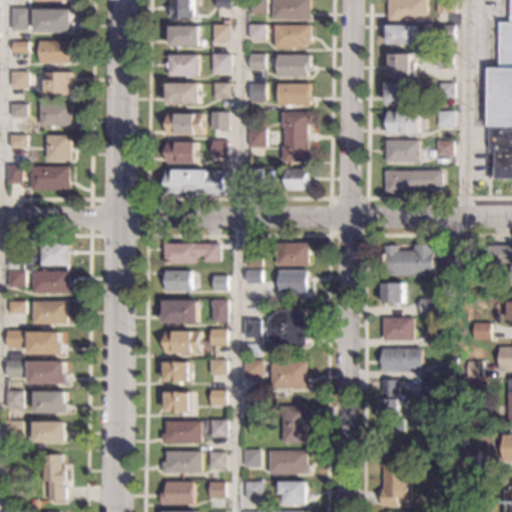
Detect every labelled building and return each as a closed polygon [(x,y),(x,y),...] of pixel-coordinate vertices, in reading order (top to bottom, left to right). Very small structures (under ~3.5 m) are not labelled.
[(192,0),(192,19),(170,19),(170,0),(192,0)] [(232,0),(232,9),(215,9),(215,0),(232,0)] [(265,0),(265,14),(249,14),(249,0),(265,0)] [(311,0),(311,19),(273,19),(273,0),(311,0)] [(426,0),(426,20),(388,20),(388,0),(426,0)] [(455,0),(456,13),(440,13),(436,12),(436,0),(455,0)] [(511,0),(511,179),(494,179),(494,150),(489,150),(490,69),(498,69),(499,23),(509,23),(509,0),(511,0)] [(28,22),(30,22),(30,31),(11,31),(11,8),(28,8),(28,22)] [(72,22),(75,22),(75,31),(35,32),(35,9),(71,8),(72,22)] [(230,42),(213,41),(213,25),(230,25),(230,42)] [(265,40),(249,40),(249,25),(265,25),(265,40)] [(455,40),(439,41),(439,25),(455,25),(455,40)] [(200,47),(170,47),(170,26),(192,26),(200,26),(200,47)] [(311,43),(306,43),(306,47),(276,47),(276,26),(311,26),(311,43)] [(415,44),(388,44),(388,26),(415,26),(415,44)] [(69,52),(71,52),(71,63),(39,63),(39,41),(69,41),(69,52)] [(29,53),(13,53),(13,42),(29,42),(29,53)] [(265,70),(250,70),(250,54),(265,54),(265,70)] [(312,72),(308,72),(308,77),(278,77),(278,54),(312,54),(312,72)] [(411,77),(391,77),(391,54),(411,54),(411,77)] [(455,69),(438,69),(438,54),(455,54),(455,69)] [(198,55),(198,76),(169,76),(169,55),(198,55)] [(231,73),(213,73),(213,55),(214,55),(231,55),(231,73)] [(29,88),(11,88),(11,72),(29,72),(29,88)] [(71,95),(44,95),(44,73),(71,72),(71,95)] [(200,104),(167,104),(167,83),(200,84),(200,104)] [(231,84),(231,99),(214,99),(214,83),(231,84)] [(312,105),(279,106),(278,84),(311,83),(312,105)] [(266,101),(250,101),(250,84),(263,84),(266,84),(266,101)] [(408,104),(387,104),(388,84),(408,84),(408,104)] [(455,97),(440,98),(440,84),(454,84),(455,97)] [(71,126),(40,126),(40,104),(71,103),(71,126)] [(27,117),(12,117),(12,105),(27,104),(27,117)] [(311,124),(308,124),(309,151),(311,151),(311,162),(283,162),(283,147),(285,147),(285,127),(283,127),(283,112),(311,112),(311,124)] [(419,112),(420,134),(389,134),(389,112),(419,112)] [(454,127),(438,127),(438,112),(454,112),(454,127)] [(203,136),(167,136),(167,113),(203,113),(203,136)] [(230,130),(212,129),(212,113),(226,113),(230,113),(230,130)] [(266,147),(249,147),(249,129),(266,129),(266,147)] [(70,160),(47,160),(47,135),(70,135),(70,160)] [(27,148),(10,148),(10,136),(27,136),(27,148)] [(228,158),(212,158),(212,141),(228,141),(228,158)] [(420,162),(387,162),(387,141),(420,141),(420,162)] [(454,157),(438,157),(438,141),(454,141),(454,157)] [(197,163),(166,162),(166,142),(197,143),(197,163)] [(23,185),(9,185),(9,166),(23,166),(23,185)] [(69,190),(32,190),(32,167),(69,167),(69,190)] [(262,186),(246,185),(246,169),(262,169),(262,186)] [(308,176),(310,176),(310,188),(309,188),(309,190),(287,190),(287,169),(308,169),(308,176)] [(226,196),(165,195),(165,171),(227,172),(226,196)] [(444,190),(423,190),(423,193),(386,194),(386,171),(444,171),(444,190)] [(68,265),(42,265),(42,244),(68,244),(68,265)] [(220,262),(204,262),(204,257),(196,257),(196,264),(164,264),(164,244),(220,244),(220,262)] [(310,265),(278,266),(277,245),(310,244),(310,265)] [(438,259),(436,259),(436,275),(388,275),(388,253),(386,253),(386,245),(401,245),(401,250),(416,250),(416,245),(438,244),(438,259)] [(511,285),(511,263),(488,263),(488,246),(511,246),(511,285)] [(20,269),(9,269),(9,252),(20,252),(20,269)] [(262,267),(246,267),(246,252),(262,252),(262,267)] [(461,274),(445,274),(446,258),(461,258),(461,274)] [(262,283),(246,283),(246,270),(262,270),(262,283)] [(26,287),(10,288),(10,271),(26,271),(26,287)] [(191,290),(166,291),(166,271),(191,271),(191,290)] [(309,294),(280,293),(280,271),(309,271),(309,294)] [(69,293),(34,293),(34,272),(69,272),(69,293)] [(228,276),(228,291),(213,291),(214,276),(228,276)] [(407,302),(386,302),(386,283),(407,283),(407,302)] [(440,314),(421,315),(421,299),(439,299),(440,314)] [(228,322),(212,322),(212,300),(228,300),(228,322)] [(198,323),(162,323),(162,314),(164,314),(164,301),(198,301),(198,323)] [(26,314),(10,314),(10,302),(26,302),(26,314)] [(68,324),(34,324),(34,302),(68,302),(68,324)] [(307,314),(307,318),(310,329),(309,334),(306,339),(307,342),(308,345),(304,347),(286,348),(278,346),(273,343),(268,336),(266,330),(268,322),(271,317),(277,312),(284,311),(302,311),(307,314)] [(416,339),(385,339),(385,317),(416,317),(416,339)] [(262,338),(245,338),(246,320),(247,320),(262,321),(262,338)] [(492,339),(475,339),(475,322),(492,322),(492,339)] [(428,330),(444,329),(445,346),(429,347),(428,330)] [(227,345),(211,345),(211,330),(227,330),(227,345)] [(25,348),(8,348),(8,332),(25,332),(25,348)] [(61,343),(63,343),(63,354),(30,354),(30,332),(61,332),(61,343)] [(200,353),(164,353),(164,332),(200,332),(200,353)] [(511,371),(499,371),(499,347),(511,347),(511,371)] [(383,348),(424,348),(425,370),(383,370),(383,348)] [(26,377),(8,378),(7,361),(11,361),(11,354),(25,353),(26,377)] [(226,375),(210,375),(210,360),(226,360),(226,375)] [(263,378),(244,378),(244,361),(263,361),(263,378)] [(66,374),(68,374),(68,384),(30,384),(30,362),(66,362),(66,374)] [(190,382),(163,382),(163,362),(190,362),(190,382)] [(307,377),(309,377),(309,388),(272,388),(272,362),(307,362),(307,377)] [(482,377),(467,377),(467,362),(482,362),(482,377)] [(399,380),(399,420),(404,420),(404,431),(392,431),(392,421),(381,421),(381,400),(382,400),(382,380),(399,380)] [(439,397),(421,397),(421,380),(439,380),(439,397)] [(24,409),(7,409),(7,391),(24,391),(24,409)] [(226,405),(210,406),(210,391),(226,391),(226,405)] [(67,404),(69,404),(69,413),(37,413),(37,392),(67,392),(67,404)] [(189,412),(164,412),(164,393),(189,393),(189,412)] [(307,443),(283,443),(283,407),(307,406),(307,443)] [(227,437),(210,437),(210,421),(227,420),(227,437)] [(23,440),(7,440),(7,422),(23,422),(23,440)] [(200,443),(161,443),(161,434),(164,434),(164,422),(200,422),(200,443)] [(67,442),(36,442),(36,423),(67,423),(67,442)] [(511,460),(503,460),(503,434),(511,434),(511,460)] [(260,467),(243,467),(243,451),(260,450),(260,467)] [(479,468),(462,468),(462,450),(479,450),(479,468)] [(200,473),(161,473),(162,462),(165,462),(165,451),(201,452),(200,473)] [(307,474),(269,474),(269,452),(307,451),(307,474)] [(225,469),(208,469),(208,452),(225,452),(225,469)] [(63,464),(66,464),(66,500),(50,501),(50,482),(45,482),(44,456),(63,455),(63,464)] [(385,466),(411,465),(411,496),(400,496),(401,506),(383,506),(383,489),(385,489),(385,466)] [(511,511),(511,473),(506,474),(506,501),(503,501),(503,511),(511,511)] [(193,505),(160,505),(160,492),(165,492),(165,482),(193,482),(193,505)] [(224,498),(208,498),(208,483),(224,482),(224,498)] [(307,504),(284,504),(284,494),(280,494),(280,482),(307,482),(307,504)] [(261,499),(245,499),(244,483),(261,483),(261,499)]
